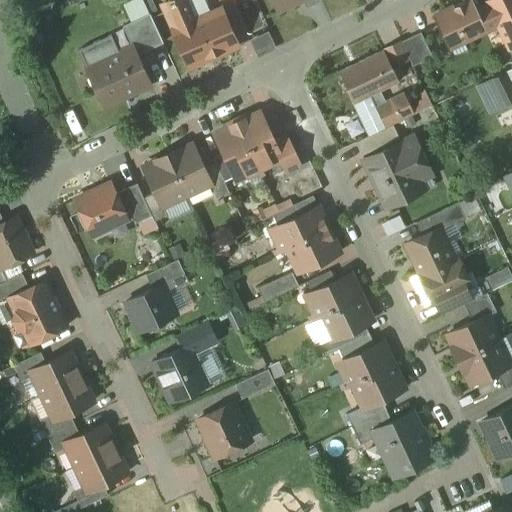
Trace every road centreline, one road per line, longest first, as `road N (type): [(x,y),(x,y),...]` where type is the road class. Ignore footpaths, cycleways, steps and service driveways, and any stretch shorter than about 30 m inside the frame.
road 1 (residential): [(280,69),(29,189),(169,483)]
road 2 (residential): [(280,69),(462,465)]
road 3 (residential): [(420,0),(280,69)]
